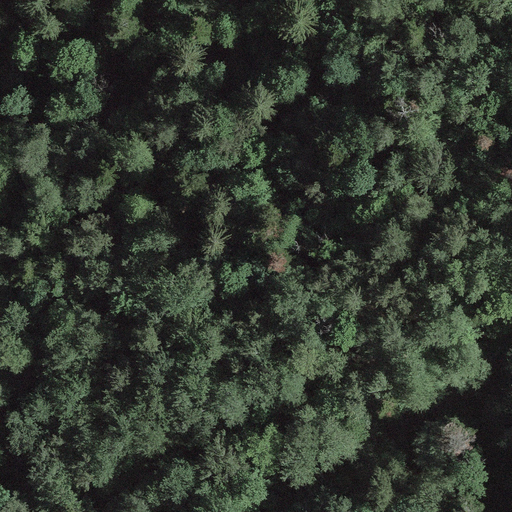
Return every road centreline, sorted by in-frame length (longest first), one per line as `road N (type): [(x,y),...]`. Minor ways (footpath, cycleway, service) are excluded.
road 1 (track): [(511,326),(137,467),(92,511)]
road 2 (track): [(511,341),(271,511)]
